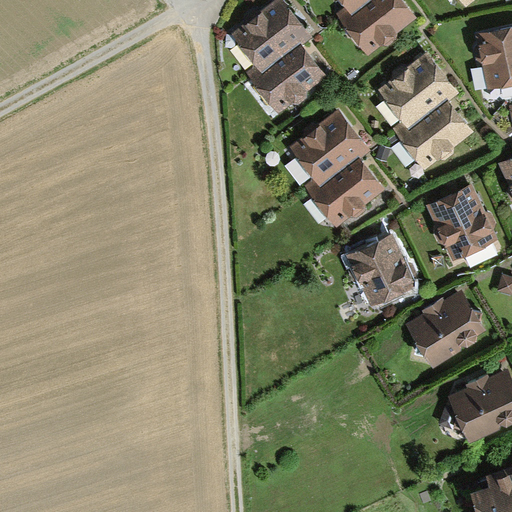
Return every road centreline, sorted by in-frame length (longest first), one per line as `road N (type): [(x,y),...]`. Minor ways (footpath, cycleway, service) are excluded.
road 1 (track): [(188,17),(204,57),(215,133),(238,511)]
road 2 (track): [(188,17),(0,113)]
